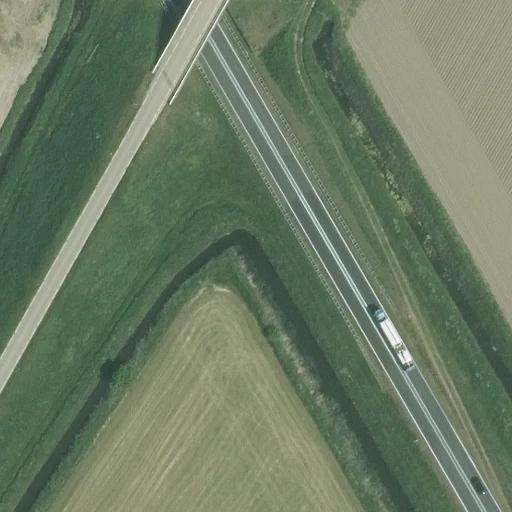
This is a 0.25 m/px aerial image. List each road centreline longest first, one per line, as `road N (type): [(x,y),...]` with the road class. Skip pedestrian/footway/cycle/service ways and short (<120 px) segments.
road 1 (trunk): [(482,511),(220,57)]
road 2 (unclassified): [(0,375),(211,0)]
